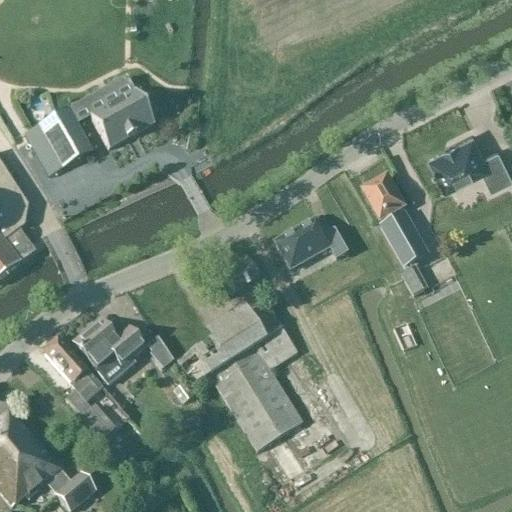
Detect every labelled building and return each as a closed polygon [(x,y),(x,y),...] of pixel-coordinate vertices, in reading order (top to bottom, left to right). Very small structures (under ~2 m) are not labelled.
[(135,138),(152,128),(152,129),(153,128),(148,119),(152,117),(143,102),(140,104),(135,95),(134,96),(91,120),(90,120),(108,153),(109,153),(109,152),(126,143),(127,143),(127,142),(134,138),(134,139),(135,138)] [(82,107),(49,124),(78,174),(110,156),(108,153),(90,120),(82,107)] [(472,137),(429,160),(446,191),(483,172),(492,190),(511,179),(511,178),(498,151),(483,159),(472,137)] [(33,256),(17,235),(23,231),(26,211),(0,169),(0,282),(19,268),(18,267),(33,256)] [(382,224),(404,212),(387,182),(365,194),(382,224)] [(401,220),(381,232),(404,274),(425,262),(401,220)] [(315,223),(273,247),(289,275),(329,252),(336,263),(348,257),(335,235),(325,241),(315,223)] [(225,304),(258,282),(243,261),(210,283),(225,304)] [(239,330),(270,381),(301,362),(270,311),(239,330)] [(99,326),(72,348),(107,390),(134,369),(131,364),(145,353),(127,331),(112,342),(99,326)] [(155,342),(145,351),(150,357),(160,348),(155,342)] [(93,383),(85,375),(59,345),(45,359),(71,387),(76,383),(91,401),(101,392),(103,391),(95,382),(93,383)] [(79,423),(90,413),(74,394),(62,404),(79,423)] [(69,486),(61,475),(8,413),(0,420),(0,498),(11,511),(24,502),(27,504),(46,488),(66,511),(76,511),(95,496),(79,478),(69,486)] [(90,413),(79,423),(89,435),(101,425),(90,413)] [(287,481),(299,473),(282,443),(269,451),(287,481)] [(113,450),(105,457),(116,469),(124,463),(113,450)]
